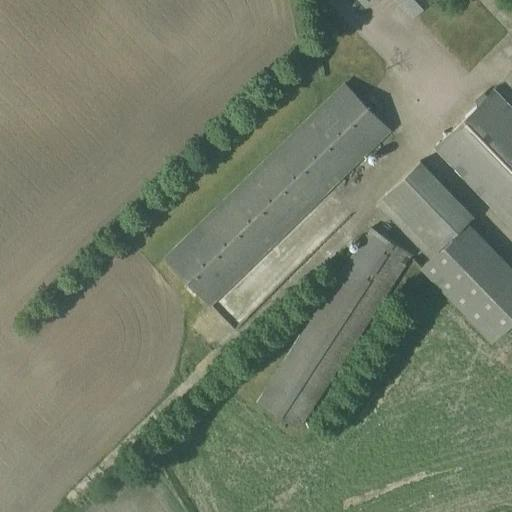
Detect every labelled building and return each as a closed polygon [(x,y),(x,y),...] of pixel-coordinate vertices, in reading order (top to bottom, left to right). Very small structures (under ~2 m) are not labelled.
[(362,0),(366,4),(369,0),(395,0),(412,17),(430,0),(362,0)] [(511,14),(497,23),(506,38),(511,33),(511,14)] [(386,128),(343,81),(162,256),(207,302),(386,128)] [(433,147),(511,228),(511,106),(494,88),(433,147)] [(491,338),(511,317),(511,266),(465,220),(471,214),(419,161),(377,203),(429,255),(419,265),(491,338)] [(412,255),(370,228),(257,401),(299,428),(412,255)] [(214,317),(229,333),(278,286),(260,267),(251,276),(253,279),(214,317)]
